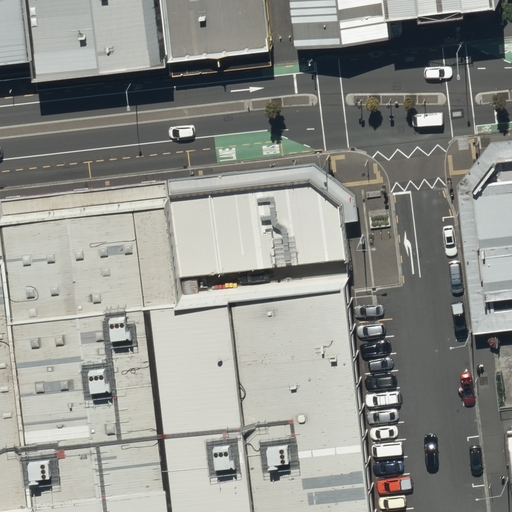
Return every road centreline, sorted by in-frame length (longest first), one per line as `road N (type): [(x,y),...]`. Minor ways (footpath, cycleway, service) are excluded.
road 1 (secondary): [(0,116),(511,67)]
road 2 (secondary): [(511,112),(0,159)]
